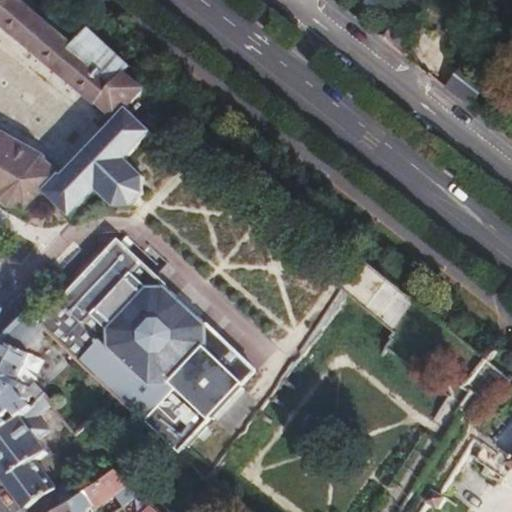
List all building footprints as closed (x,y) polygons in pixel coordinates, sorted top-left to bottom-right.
[(54,13),(46,20),(21,0),(0,0),(0,194),(0,195),(1,203),(10,209),(21,207),(26,212),(45,193),(72,217),(96,190),(114,210),(131,210),(146,195),(146,179),(126,160),(152,134),(129,110),(146,88),(125,71),(129,65),(90,28),(81,36),(54,13)] [(406,11),(384,39),(408,58),(430,29),(406,11)] [(467,66),(448,89),(474,111),(493,87),(467,66)] [(66,305),(46,327),(66,346),(186,459),(263,377),(216,329),(209,330),(207,328),(211,324),(178,295),(175,299),(173,297),(173,290),(125,245),(66,305)] [(21,326),(5,343),(25,352),(45,329),(30,316),(21,326)] [(25,352),(5,343),(1,341),(0,342),(0,435),(50,393),(38,377),(66,346),(46,327),(45,329),(25,352)] [(462,417),(457,425),(472,438),(511,471),(511,354),(510,353),(494,352),(486,362),(468,386),(473,391),(458,413),(462,417)] [(50,393),(0,435),(0,472),(1,473),(28,509),(29,511),(58,511),(98,485),(87,470),(63,490),(42,459),(52,451),(42,437),(52,428),(44,416),(59,403),(50,393)] [(98,485),(58,511),(96,511),(122,497),(127,506),(144,493),(122,469),(98,485)] [(438,511),(446,501),(434,493),(426,505),(438,511)]
